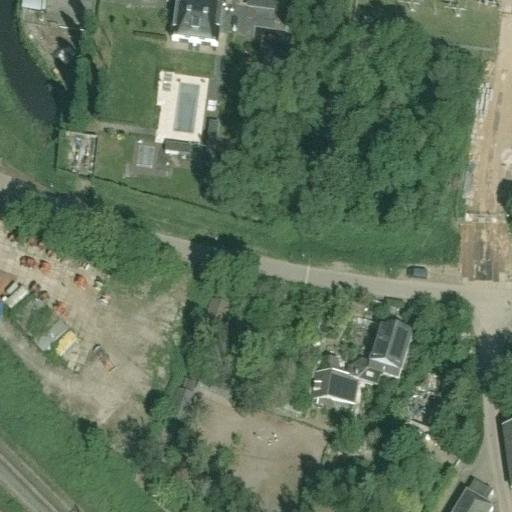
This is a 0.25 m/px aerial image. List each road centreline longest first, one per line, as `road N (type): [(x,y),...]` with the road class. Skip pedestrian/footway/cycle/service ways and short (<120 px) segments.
road 1 (residential): [(482,302),(234,265),(39,206),(0,182)]
road 2 (residential): [(489,436),(482,302)]
